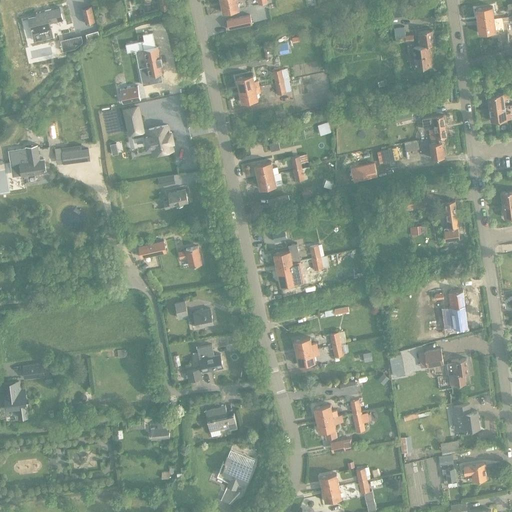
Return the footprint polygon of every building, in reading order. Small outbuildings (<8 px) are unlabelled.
[(158,0),(160,10),(168,8),(166,0),(158,0)] [(237,0),(219,0),(222,12),(239,9),(237,0)] [(95,21),(91,5),(81,8),(85,23),(95,21)] [(475,7),(477,20),(494,18),(492,5),(475,7)] [(392,8),(389,8),(390,18),(393,18),(407,16),(406,6),(392,8)] [(28,17),(32,33),(44,30),(43,24),(62,19),(59,7),(39,12),(40,14),(28,17)] [(249,14),(226,19),(228,29),(252,24),(249,14)] [(494,18),(477,20),(479,32),(495,30),(494,18)] [(404,26),(394,27),(396,42),(405,40),(413,39),(413,40),(414,40),(413,35),(412,34),(405,35),(404,26)] [(419,46),(413,47),(415,66),(430,65),(428,45),(433,44),(431,29),(417,31),(419,46)] [(147,65),(139,67),(143,84),(163,80),(161,72),(163,71),(162,63),(161,56),(160,56),(158,45),(156,45),(153,31),(143,33),(144,39),(141,40),(147,65)] [(81,35),(62,39),(65,50),(75,47),(82,41),(81,35)] [(272,70),(274,81),(289,78),(287,68),(282,68),(272,70)] [(253,74),(236,78),(239,90),(256,86),(259,85),(258,79),(254,80),(253,74)] [(289,78),(274,81),(277,94),(286,92),(286,91),(291,90),(288,80),(289,80),(289,79),(289,78)] [(138,85),(120,88),(123,102),(141,99),(138,85)] [(256,86),(239,90),(241,102),(258,98),(257,92),(260,92),(259,85),(256,86)] [(436,91),(431,92),(434,104),(439,103),(436,91)] [(487,95),(489,108),(505,106),(504,99),(508,98),(507,92),(487,95)] [(424,94),(416,96),(419,108),(428,106),(425,94),(424,94)] [(137,106),(124,109),(127,124),(141,121),(137,106)] [(505,106),(489,108),(490,121),(511,118),(510,112),(505,112),(505,106)] [(373,109),(374,118),(387,115),(386,107),(373,109)] [(432,116),(422,117),(424,128),(428,128),(430,137),(435,137),(441,136),(446,135),(443,115),(432,116)] [(318,127),(318,128),(320,135),(331,132),(328,122),(318,125),(318,127)] [(150,136),(145,137),(146,140),(147,139),(148,143),(147,144),(147,147),(152,146),(154,153),(172,149),(171,142),(173,141),(171,131),(169,132),(167,124),(148,128),(150,136)] [(435,137),(430,137),(430,142),(429,142),(431,157),(443,155),(441,136),(435,137)] [(417,139),(404,142),(406,151),(419,148),(417,139)] [(26,147),(10,149),(14,174),(21,173),(21,174),(46,171),(45,170),(44,159),(40,159),(37,144),(26,146),(26,147)] [(61,147),(54,148),(56,159),(63,158),(63,163),(90,159),(88,148),(62,151),(61,147)] [(290,157),(293,169),(302,168),(301,162),(308,161),(306,154),(290,157)] [(254,164),(257,176),(274,173),(271,160),(254,164)] [(377,175),(374,162),(350,168),(353,181),(377,175)] [(302,168),(293,169),(295,180),(304,178),(302,168)] [(274,173),(257,176),(260,188),(276,185),(274,173)] [(157,178),(159,186),(175,182),(173,175),(157,178)] [(168,192),(170,199),(164,200),(165,208),(172,206),(172,205),(188,201),(185,188),(168,192)] [(511,190),(500,192),(502,204),(511,203),(511,190)] [(404,194),(406,208),(428,205),(426,191),(404,194)] [(288,194),(278,197),(280,204),(290,201),(288,194)] [(447,226),(443,227),(445,239),(459,237),(457,225),(458,225),(454,199),(444,201),(447,226)] [(511,203),(502,204),(504,218),(511,216),(511,203)] [(420,225),(410,226),(411,234),(421,233),(420,225)] [(284,230),(272,233),(274,241),(286,238),(284,230)] [(164,241),(139,246),(141,257),(161,253),(166,252),(164,241)] [(289,250),(273,253),(275,265),(297,261),(300,260),(296,242),(288,244),(289,250)] [(318,244),(309,246),(312,257),(320,255),(318,245),(318,244)] [(185,248),(186,250),(178,251),(180,258),(187,256),(189,265),(201,262),(197,246),(185,248)] [(320,255),(312,257),(314,269),(323,267),(323,265),(329,264),(327,254),(320,255)] [(297,261),(275,265),(278,277),(280,285),(304,280),(300,260),(297,261)] [(434,293),(435,299),(443,297),(443,301),(449,300),(450,306),(464,304),(462,289),(448,291),(449,295),(442,296),(442,292),(434,293)] [(175,302),(178,318),(188,316),(185,300),(175,302)] [(194,311),(197,325),(213,321),(210,308),(194,311)] [(344,330),(329,333),(332,345),(341,343),(341,342),(346,341),(344,330)] [(310,337),(293,340),(296,353),(313,349),(317,348),(316,343),(312,344),(310,337)] [(211,343),(197,346),(200,358),(203,371),(223,366),(220,353),(214,354),(211,343)] [(341,343),(332,345),(334,357),(338,356),(343,354),(343,352),(341,344),(341,343)] [(317,348),(296,353),(298,364),(315,361),(314,355),(318,354),(317,348)] [(424,351),(427,366),(443,363),(440,348),(424,351)] [(363,352),(364,361),(372,360),(371,351),(363,352)] [(446,362),(448,374),(449,374),(450,384),(465,382),(464,372),(468,372),(466,357),(451,359),(451,362),(446,362)] [(23,365),(24,378),(45,375),(43,362),(23,365)] [(187,370),(189,380),(202,377),(200,367),(187,370)] [(383,374),(379,379),(384,383),(388,378),(383,374)] [(339,383),(341,390),(356,387),(355,380),(339,383)] [(19,381),(3,383),(4,395),(6,410),(18,408),(19,417),(27,416),(26,407),(27,407),(25,392),(25,389),(20,390),(19,381)] [(350,400),(352,412),(361,410),(359,398),(350,400)] [(457,429),(478,426),(476,411),(471,411),(469,403),(453,405),(457,429)] [(314,407),(317,419),(338,414),(337,409),(332,410),(331,404),(314,407)] [(229,425),(230,428),(237,427),(234,412),(227,414),(225,406),(206,410),(210,431),(211,430),(212,435),(221,433),(219,427),(229,425)] [(361,410),(352,412),(356,431),(365,429),(361,410)] [(417,412),(405,415),(406,420),(418,417),(417,412)] [(338,415),(317,419),(319,431),(325,430),(327,438),(337,436),(334,422),(339,421),(338,415)] [(166,422),(127,426),(128,434),(127,434),(129,447),(170,443),(168,429),(167,429),(166,422)] [(400,437),(402,452),(412,451),(410,436),(400,437)] [(351,439),(331,443),(333,451),(345,448),(353,446),(351,439)] [(458,441),(441,444),(442,452),(460,449),(458,441)] [(439,456),(440,465),(454,463),(452,453),(439,456)] [(217,475),(228,480),(227,481),(235,485),(237,481),(243,484),(251,466),(227,456),(224,462),(222,461),(217,475)] [(464,465),(465,473),(472,472),(473,479),(486,477),(484,462),(464,465)] [(355,469),(358,480),(367,478),(366,475),(370,474),(369,466),(355,469)] [(446,468),(442,468),(443,475),(446,474),(447,476),(443,477),(444,485),(448,484),(447,480),(456,479),(454,467),(446,468)] [(319,476),(322,489),(338,484),(336,472),(319,476)] [(367,478),(358,480),(361,492),(364,491),(370,490),(367,478)] [(338,484),(322,489),(324,501),(341,497),(338,484)] [(450,504),(451,511),(467,511),(466,502),(450,504)]
